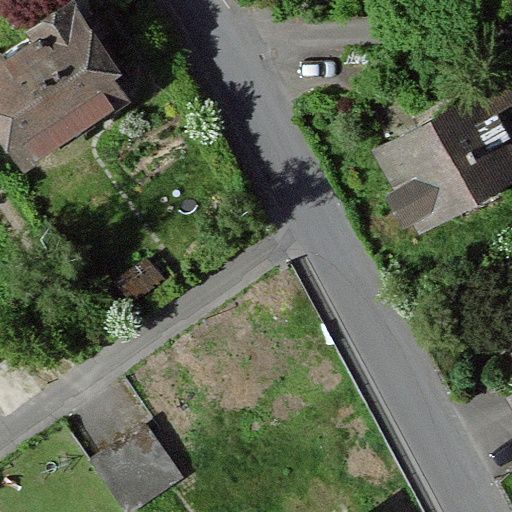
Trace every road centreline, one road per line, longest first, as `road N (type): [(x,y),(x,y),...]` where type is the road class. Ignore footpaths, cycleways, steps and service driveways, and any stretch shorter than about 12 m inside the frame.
road 1 (residential): [(296,191),(0,424)]
road 2 (residential): [(461,511),(296,191)]
road 3 (residential): [(296,191),(220,35),(193,0)]
